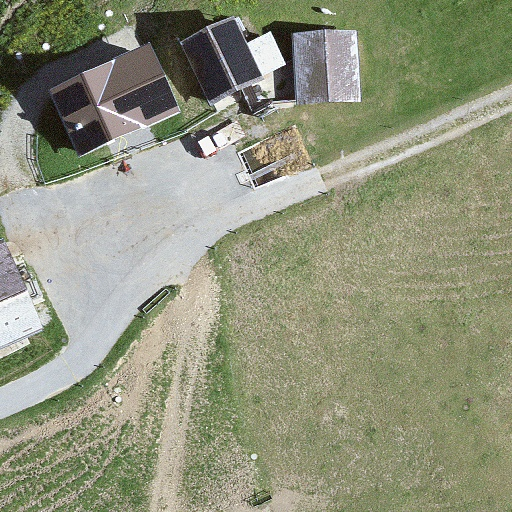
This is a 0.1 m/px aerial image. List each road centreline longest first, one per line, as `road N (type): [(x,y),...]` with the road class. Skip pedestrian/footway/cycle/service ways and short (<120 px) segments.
road 1 (track): [(511,97),(224,223),(142,288)]
road 2 (track): [(142,288),(61,378),(0,405)]
road 3 (track): [(34,204),(142,288)]
